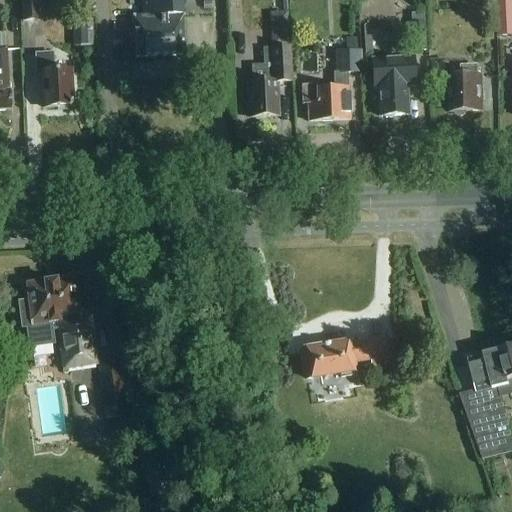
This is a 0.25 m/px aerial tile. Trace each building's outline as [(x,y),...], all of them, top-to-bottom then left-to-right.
[(39,0),(21,0),(22,25),(40,24),(39,0)] [(141,0),(142,20),(133,20),(135,60),(184,58),(180,2),(197,0),(196,0),(141,0)] [(211,0),(202,0),(204,12),(212,11),(211,0)] [(511,0),(498,0),(499,24),(511,23),(511,0)] [(270,15),(272,49),(290,48),(288,14),(270,15)] [(411,26),(412,49),(412,54),(426,53),(424,26),(411,26)] [(333,75),(334,92),(318,92),(318,88),(301,88),(302,107),(308,107),(309,125),(350,123),(350,91),(349,75),(361,75),(360,40),(346,41),(347,53),(335,54),(336,74),(333,75)] [(0,49),(0,113),(12,113),(10,93),(8,93),(6,50),(0,49)] [(251,86),(252,121),(254,121),(257,123),(264,123),(266,120),(276,119),(275,96),(278,96),(278,85),(291,85),(290,62),(292,62),(291,49),(263,50),(264,67),(265,67),(265,71),(252,71),(253,86),(251,86)] [(53,73),(53,56),(36,57),(37,76),(39,76),(40,87),(44,87),(45,111),(59,110),(59,113),(68,113),(67,109),(71,109),(70,88),(72,84),(70,80),(69,73),(53,73)] [(415,88),(414,59),(373,61),(374,90),(378,90),(379,119),(384,119),(386,121),(392,121),(393,118),(408,118),(407,89),(415,88)] [(431,64),(431,82),(445,81),(445,63),(431,64)] [(477,79),(477,69),(462,70),(462,80),(450,80),(451,115),(454,115),(456,118),(460,120),(463,118),(466,114),(482,114),(481,90),(484,90),(483,79),(477,79)] [(61,341),(65,370),(65,371),(97,367),(90,320),(79,322),(73,283),(28,288),(29,302),(17,303),(21,332),(26,331),(28,351),(55,348),(54,341),(61,341)] [(393,365),(389,341),(351,347),(350,345),(302,353),(307,382),(341,376),(341,380),(353,378),(353,374),(356,373),(353,362),(371,359),(373,368),(393,365)] [(511,350),(469,361),(487,429),(473,433),(484,463),(511,455),(511,436),(503,400),(511,397),(511,350)] [(119,360),(98,363),(106,422),(127,419),(119,360)] [(135,445),(151,498),(180,489),(164,436),(135,445)]
